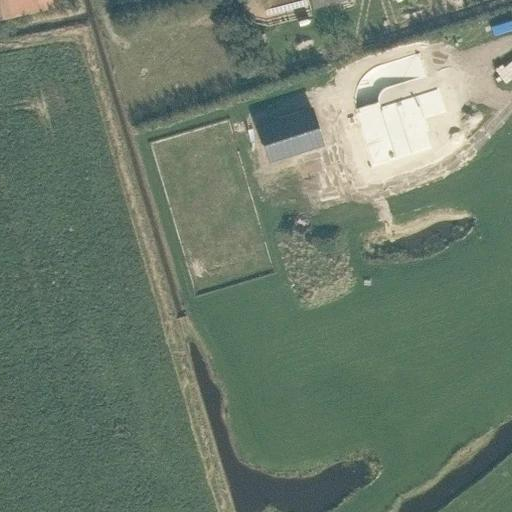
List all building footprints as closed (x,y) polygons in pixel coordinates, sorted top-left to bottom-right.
[(0,0),(0,17),(59,6),(58,0),(0,0)] [(261,0),(264,10),(301,0),(261,0)] [(309,0),(312,9),(341,0),(309,0)] [(437,88),(355,115),(372,166),(430,147),(424,130),(427,129),(424,118),(445,111),(437,88)] [(308,110),(255,127),(266,161),(319,144),(308,110)]
